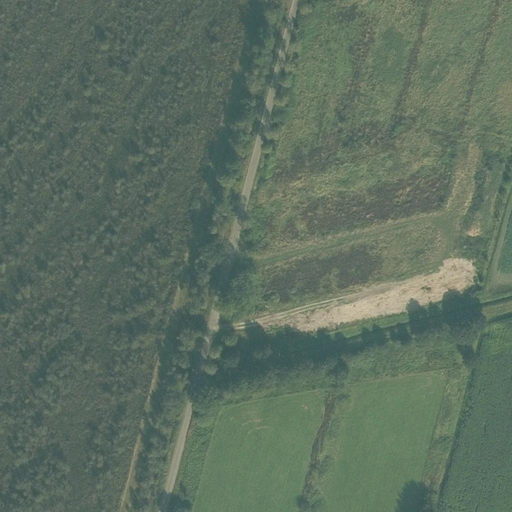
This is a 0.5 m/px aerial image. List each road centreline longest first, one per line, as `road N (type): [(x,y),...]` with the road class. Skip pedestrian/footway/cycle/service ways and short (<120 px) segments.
road 1 (unclassified): [(161,511),(295,0)]
road 2 (track): [(195,384),(511,304)]
